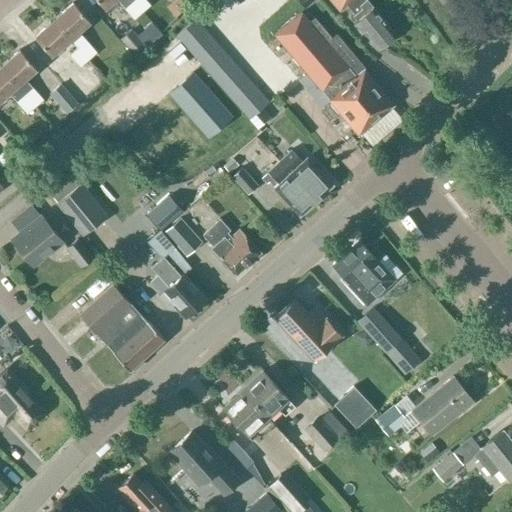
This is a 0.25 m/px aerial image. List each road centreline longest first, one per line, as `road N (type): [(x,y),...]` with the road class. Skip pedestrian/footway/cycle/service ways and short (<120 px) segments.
road 1 (tertiary): [(110,422),(398,166)]
road 2 (tertiary): [(511,310),(398,166)]
road 3 (unclassified): [(110,422),(0,286)]
road 4 (tertiary): [(398,166),(511,39)]
road 5 (tertiary): [(24,511),(110,422)]
